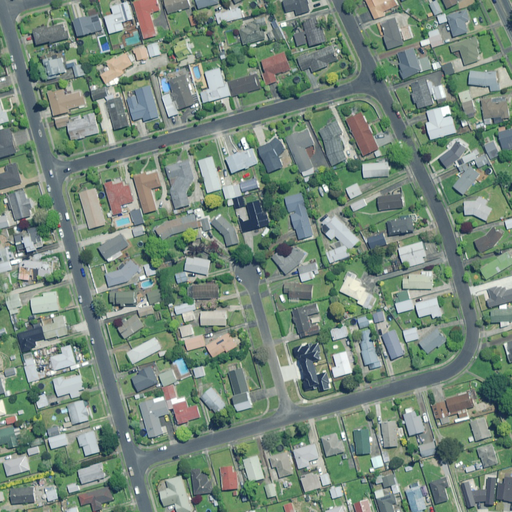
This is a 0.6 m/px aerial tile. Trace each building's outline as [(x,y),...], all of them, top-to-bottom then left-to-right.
[(139,23),(137,23),(138,26),(140,26),(143,39),(156,36),(153,23),(150,14),(160,11),(156,0),(144,0),(143,0),(133,3),(139,23)] [(190,8),(187,0),(164,0),(168,14),(190,8)] [(197,0),(200,9),(221,3),(220,0),(197,0)] [(308,4),(309,4),(307,0),(286,0),(283,1),(286,13),(295,10),(296,15),(310,12),(308,7),(308,4)] [(363,0),(364,1),(365,0),(367,4),(372,15),(374,20),(385,15),(383,12),(398,6),(395,0),(363,0)] [(441,0),(446,10),(460,4),(458,0),(441,0)] [(442,12),(436,1),(434,2),(431,3),(429,4),(435,16),(442,12)] [(135,19),(130,2),(121,4),(113,7),(115,14),(113,15),(106,17),(111,33),(125,29),(123,22),(135,19)] [(215,14),(216,16),(213,17),(215,21),(216,21),(218,25),(244,17),(241,7),(234,9),(228,11),(222,14),(221,12),(215,14)] [(469,20),(466,10),(461,11),(447,16),(453,37),(468,33),(465,22),(469,20)] [(103,30),(98,14),(94,15),(83,18),(78,19),(73,21),(78,37),(95,32),(103,30)] [(190,17),(193,26),(201,24),(198,14),(196,15),(190,17)] [(447,22),(445,14),(443,15),(437,16),(439,24),(443,23),(447,22)] [(320,29),(316,16),(302,21),(306,33),(300,34),(294,36),(297,47),(309,43),(310,47),(325,42),(322,30),(321,29),(320,29)] [(412,38),(409,27),(408,27),(399,30),(395,18),(387,21),(380,23),(384,36),(388,50),(404,45),(403,41),(412,38)] [(278,26),(274,19),(270,21),(274,28),(278,26)] [(267,28),(265,21),(248,25),(249,27),(239,29),(243,45),(265,39),(262,29),(267,28)] [(68,30),(66,31),(64,24),(50,27),(49,25),(48,25),(34,29),(36,37),(37,45),(51,42),(51,43),(71,38),(69,30),(68,30)] [(283,39),(279,28),(267,33),(270,41),(274,39),(276,42),(283,39)] [(429,39),(431,44),(432,48),(433,48),(443,44),(442,42),(438,29),(427,33),(429,39)] [(459,51),(464,66),(478,61),(476,56),(479,55),(477,48),(479,47),(475,36),(460,41),(450,44),(453,53),(455,53),(459,51)] [(193,53),(187,39),(178,43),(179,45),(175,47),(178,52),(176,53),(179,60),(179,62),(190,57),(189,55),(193,53)] [(160,55),(157,43),(147,45),(150,57),(157,56),(160,55)] [(337,61),(331,46),(297,59),(302,71),(307,69),(310,68),(312,72),(327,67),(329,66),(328,64),(337,61)] [(148,58),(146,48),(142,49),(142,47),(132,50),(134,54),(135,54),(137,61),(144,59),(148,58)] [(425,57),(420,59),(418,55),(416,56),(413,49),(397,55),(400,63),(399,64),(401,70),(400,71),(403,79),(431,69),(427,57),(425,57)] [(132,65),(126,53),(116,59),(115,57),(105,62),(106,64),(97,69),(107,88),(120,81),(118,78),(124,74),(122,71),(132,65)] [(290,70),(285,53),(261,60),(265,73),(263,74),(267,85),(272,84),(277,82),(275,75),(290,70)] [(62,58),(61,55),(43,60),(48,77),(65,72),(62,58)] [(453,71),(450,63),(443,66),(440,67),(441,68),(441,69),(444,77),(447,76),(454,74),(453,71)] [(83,64),(74,67),(75,70),(76,74),(77,78),(86,75),(83,64)] [(225,85),(220,68),(205,73),(210,90),(200,93),(204,104),(226,97),(231,96),(227,84),(225,85)] [(487,72),(470,71),(468,86),(482,87),(485,87),(490,87),(490,92),(498,91),(497,72),(487,72)] [(179,110),(180,113),(183,112),(182,109),(196,104),(186,75),(169,81),(173,93),(163,97),(170,117),(174,116),(178,114),(177,111),(179,110)] [(258,89),(254,75),(230,82),(234,96),(235,96),(240,95),(258,89)] [(437,100),(438,103),(446,101),(442,85),(438,87),(428,89),(426,80),(411,84),(413,93),(411,94),(412,98),(414,103),(416,103),(418,109),(434,105),(433,101),(437,100)] [(159,117),(151,86),(135,91),(136,96),(127,98),(134,121),(139,119),(143,118),(144,121),(159,117)] [(107,106),(104,107),(105,111),(108,110),(114,130),(129,126),(120,93),(107,96),(104,87),(91,91),(94,101),(101,99),(105,98),(107,106)] [(51,110),(53,116),(69,112),(68,110),(79,107),(79,109),(86,107),(83,97),(81,97),(80,91),(65,95),(63,90),(47,94),(51,110)] [(471,99),(468,91),(458,94),(466,115),(475,112),(471,99)] [(481,99),(485,126),(492,125),(491,118),(501,117),(501,119),(509,118),(507,102),(492,103),(491,98),(481,99)] [(3,113),(0,102),(0,123),(9,121),(6,112),(3,113)] [(456,133),(448,106),(427,112),(428,116),(430,123),(426,124),(431,140),(456,133)] [(368,126),(362,112),(347,119),(363,156),(379,149),(376,144),(368,126)] [(75,139),(76,141),(82,139),(86,138),(85,137),(99,133),(94,113),(69,119),(68,115),(55,119),(55,122),(57,129),(68,126),(71,140),(75,139)] [(341,134),(338,122),(329,125),(326,126),(327,128),(320,131),(331,166),(347,161),(345,154),(339,135),(341,134)] [(13,141),(10,129),(0,131),(0,158),(17,154),(13,141)] [(314,145),(308,129),(295,134),(286,138),(302,178),(315,173),(311,164),(305,149),(314,145)] [(511,129),(498,133),(502,150),(511,147),(511,129)] [(285,152),(279,136),(278,136),(269,140),(270,143),(263,145),(258,148),(269,173),(283,167),(278,155),(285,152)] [(461,141),(460,143),(455,141),(448,152),(439,158),(446,168),(460,159),(467,148),(463,146),(465,143),(461,141)] [(500,156),(494,142),(485,146),(490,160),(500,156)] [(258,164),(252,149),(241,154),(235,156),(227,159),(232,174),(258,164)] [(476,159),(473,153),(462,158),(465,164),(476,159)] [(486,154),(483,155),(474,160),(478,169),(488,164),(489,167),(492,165),(486,154)] [(220,185),(212,157),(198,161),(208,193),(222,189),(220,185)] [(195,178),(190,159),(179,163),(167,166),(173,186),(171,190),(176,208),(191,204),(190,199),(187,192),(195,178)] [(388,176),(387,162),(362,165),(364,178),(388,176)] [(0,191),(0,190),(0,189),(22,183),(16,164),(6,167),(7,173),(0,174),(0,194),(1,195),(0,191)] [(468,170),(465,164),(457,167),(459,170),(462,177),(453,187),(463,195),(480,175),(470,167),(468,170)] [(161,187),(157,172),(147,175),(146,173),(143,174),(134,176),(144,214),(156,211),(155,205),(151,189),(154,188),(161,187)] [(258,188),(256,180),(241,184),(243,192),(258,188)] [(129,185),(124,187),(123,183),(105,187),(113,216),(123,213),(122,209),(121,206),(133,202),(129,185)] [(226,200),(228,207),(233,205),(234,209),(234,210),(245,207),(242,196),(239,184),(230,186),(223,188),(226,200)] [(360,191),(357,184),(346,189),(351,199),(361,194),(360,191)] [(96,191),(95,189),(79,194),(83,208),(88,225),(90,230),(106,225),(96,191)] [(4,204),(8,203),(10,210),(12,209),(15,221),(31,216),(29,209),(32,209),(29,198),(26,199),(24,190),(6,196),(6,198),(3,199),(4,204)] [(313,236),(302,193),(285,198),(294,229),(295,229),(296,230),(298,240),(313,236)] [(403,208),(401,194),(378,197),(379,211),(403,208)] [(487,201),(478,197),(478,198),(476,202),(464,203),(465,215),(473,215),(486,221),(492,209),(485,206),(487,201)] [(364,202),(363,199),(351,205),(354,212),(355,211),(366,206),(364,202)] [(263,213),(259,201),(247,204),(251,220),(243,222),(245,231),(247,231),(270,225),(266,212),(263,213)] [(145,223),(141,209),(136,210),(129,212),(132,223),(133,222),(134,226),(145,223)] [(155,230),(163,241),(172,235),(199,227),(195,214),(168,221),(155,230)] [(237,232),(221,214),(212,222),(224,235),(227,247),(240,243),(237,232)] [(8,215),(0,217),(0,228),(11,225),(8,215)] [(208,215),(199,217),(203,232),(208,231),(212,230),(208,215)] [(347,226),(336,215),(332,219),(329,216),(323,223),(325,225),(322,228),(333,239),(337,235),(337,236),(346,245),(351,250),(361,240),(347,226)] [(414,231),(412,218),(387,223),(389,235),(402,232),(403,234),(414,231)] [(145,234),(143,226),(132,229),(134,234),(134,237),(145,234)] [(13,234),(19,255),(28,252),(37,250),(37,248),(43,246),(38,227),(28,230),(28,233),(23,234),(23,232),(13,234)] [(481,253),(494,247),(494,246),(502,235),(492,228),(487,235),(475,241),(481,253)] [(383,233),(367,238),(370,250),(387,245),(386,242),(383,233)] [(129,246),(121,234),(99,248),(106,260),(129,246)] [(426,256),(422,242),(398,249),(400,259),(391,261),(394,271),(425,263),(424,259),(423,257),(426,256)] [(350,256),(346,245),(330,251),(327,252),(331,263),(350,256)] [(0,262),(9,260),(14,259),(11,247),(0,249),(0,262)] [(289,256),(285,259),(279,252),(272,257),(286,275),(299,265),(305,255),(294,248),(289,256)] [(511,264),(511,258),(508,252),(480,268),(486,280),(511,264)] [(210,261),(187,257),(185,271),(208,275),(210,261)] [(141,269),(131,259),(122,269),(104,274),(108,288),(128,282),(141,269)] [(9,260),(0,262),(0,275),(0,278),(9,275),(8,271),(11,270),(9,260)] [(51,263),(21,261),(19,278),(43,280),(49,281),(51,263)] [(317,270),(314,262),(297,268),(299,272),(300,277),(302,282),(314,279),(311,272),(317,270)] [(156,274),(153,264),(144,266),(145,271),(147,277),(156,274)] [(342,280),(345,281),(340,291),(358,301),(357,304),(370,311),(376,298),(363,291),(366,286),(354,280),(356,276),(346,271),(342,280)] [(187,279),(185,272),(175,275),(177,284),(187,282),(187,279)] [(420,272),(420,275),(409,275),(409,279),(403,279),(403,289),(433,289),(433,283),(435,283),(435,275),(435,272),(420,272)] [(312,286),(284,284),(284,293),(289,294),(289,302),(299,302),(299,299),(312,300),(312,286)] [(219,299),(219,285),(188,286),(188,299),(219,299)] [(492,298),(488,299),(490,306),(491,307),(492,307),(511,301),(511,288),(510,289),(508,289),(507,286),(504,287),(503,286),(499,287),(499,286),(489,288),(490,291),(490,292),(492,298)] [(165,301),(162,290),(147,294),(150,304),(150,305),(165,301)] [(394,304),(410,299),(410,297),(407,290),(392,295),(394,304)] [(137,303),(137,291),(109,293),(110,302),(113,302),(114,305),(137,303)] [(59,310),(56,292),(43,294),(44,297),(30,299),(33,314),(59,310)] [(22,306),(18,293),(10,296),(11,301),(6,302),(10,315),(18,313),(16,308),(22,306)] [(442,316),(437,298),(416,304),(419,318),(432,314),(433,319),(442,316)] [(410,299),(394,304),(398,315),(414,310),(411,302),(410,299)] [(195,306),(194,302),(175,307),(177,315),(182,314),(184,322),(195,320),(193,315),(192,311),(196,310),(195,306)] [(318,313),(316,304),(292,310),(294,320),(299,335),(300,338),(320,333),(317,322),(313,324),(310,325),(307,316),(318,313)] [(511,308),(508,308),(508,304),(501,306),(501,308),(496,309),(496,310),(492,310),(493,322),(502,322),(502,327),(510,325),(510,322),(511,321),(511,308)] [(154,313),(151,306),(138,310),(139,312),(141,317),(154,313)] [(226,326),(227,312),(201,312),(200,325),(226,326)] [(385,321),(382,312),(372,314),(375,323),(377,323),(385,321)] [(144,327),(136,315),(123,324),(124,325),(118,329),(125,339),(144,327)] [(70,340),(63,316),(53,318),(54,323),(42,327),(45,340),(58,336),(60,343),(70,340)] [(360,329),(370,326),(373,325),(371,317),(368,318),(367,316),(357,319),(359,326),(360,329)] [(191,326),(191,325),(180,328),(183,338),(193,335),(191,326)] [(357,332),(354,326),(349,329),(352,334),(357,332)] [(345,338),(342,327),(330,331),(333,341),(342,338),(345,338)] [(417,332),(416,328),(403,331),(406,343),(419,339),(417,332)] [(382,366),(371,329),(361,332),(364,341),(361,342),(364,350),(362,351),(367,365),(370,364),(371,369),(382,366)] [(447,341),(438,329),(419,343),(428,354),(438,347),(438,348),(447,341)] [(401,347),(395,330),(382,335),(392,360),(406,354),(403,347),(401,347)] [(233,340),(229,333),(206,346),(213,358),(226,350),(227,353),(241,344),(237,338),(233,340)] [(203,338),(202,335),(184,340),(188,351),(205,346),(203,338)] [(32,349),(28,337),(19,340),(22,352),(32,349)] [(161,349),(155,338),(131,351),(127,353),(133,365),(161,349)] [(312,347),(310,340),(295,344),(298,355),(303,354),(310,382),(309,383),(312,392),(328,388),(319,356),(324,355),(321,344),(312,347)] [(511,341),(503,345),(507,355),(509,363),(511,362),(511,341)] [(76,365),(70,346),(61,348),(63,354),(50,358),(54,371),(76,365)] [(348,352),(348,351),(335,355),(338,367),(333,368),(336,377),(354,372),(351,363),(348,352)] [(28,383),(39,380),(48,378),(46,371),(37,373),(34,359),(25,361),(27,366),(24,367),(28,383)] [(159,389),(190,376),(188,373),(181,376),(176,365),(173,367),(174,368),(158,374),(155,369),(153,370),(151,366),(136,373),(138,375),(131,378),(138,392),(157,384),(159,389)] [(205,376),(202,366),(193,369),(196,379),(198,378),(205,376)] [(15,374),(14,368),(4,371),(6,377),(15,374)] [(245,378),(242,368),(228,372),(235,396),(232,397),(237,412),(253,407),(250,399),(248,393),(250,393),(245,378)] [(84,389),(80,376),(63,381),(62,377),(53,380),(58,397),(70,393),(72,399),(80,396),(78,391),(84,389)] [(173,384),(161,389),(168,410),(171,409),(173,409),(179,425),(200,418),(196,406),(188,408),(185,397),(178,399),(173,384)] [(226,406),(212,388),(201,397),(211,410),(212,409),(216,414),(226,406)] [(455,423),(460,421),(469,419),(466,409),(472,407),(468,393),(445,400),(446,402),(441,403),(432,406),(436,419),(440,418),(442,425),(449,423),(448,417),(458,413),(459,417),(454,419),(455,423)] [(48,406),(45,395),(40,396),(40,398),(37,399),(40,408),(48,406)] [(169,414),(164,397),(139,404),(149,438),(167,433),(165,427),(161,428),(158,417),(165,415),(169,414)] [(0,428),(7,427),(7,425),(18,422),(16,416),(5,419),(6,421),(0,422),(0,416),(6,414),(2,400),(0,401),(0,428)] [(90,420),(84,401),(67,405),(72,425),(90,420)] [(412,412),(411,408),(405,410),(407,414),(404,415),(410,436),(425,432),(420,416),(417,417),(415,411),(412,412)] [(491,437),(485,418),(470,423),(476,441),(491,437)] [(398,446),(396,422),(382,423),(384,448),(398,446)] [(1,449),(6,447),(7,449),(19,446),(14,426),(0,430),(0,446),(1,449)] [(49,438),(60,435),(57,427),(46,430),(49,438)] [(371,453),(368,429),(354,431),(355,440),(357,455),(371,453)] [(99,452),(94,432),(77,437),(80,447),(83,447),(86,456),(99,452)] [(60,435),(49,438),(52,449),(68,445),(65,434),(60,435)] [(339,442),(336,434),(321,438),(327,457),(345,452),(342,441),(339,442)] [(437,454),(434,443),(432,443),(419,447),(423,458),(437,454)] [(318,459),(314,445),(293,451),(299,469),(310,466),(309,461),(318,459)] [(498,464),(492,445),(477,449),(480,458),(481,458),(484,468),(498,464)] [(39,453),(37,446),(27,450),(29,456),(39,453)] [(293,474),(287,453),(269,457),(272,468),(277,467),(279,478),(293,474)] [(29,470),(25,456),(3,463),(7,477),(29,470)] [(264,479),(258,456),(243,461),(250,483),(264,479)] [(383,466),(380,456),(379,456),(371,459),(374,469),(383,466)] [(105,478),(101,464),(78,471),(82,485),(105,478)] [(439,466),(441,474),(450,472),(449,464),(439,466)] [(223,491),(232,490),(233,496),(238,495),(237,489),(239,488),(236,473),(234,473),(233,466),(219,468),(223,491)] [(213,493),(212,481),(208,482),(208,474),(202,475),(201,470),(192,470),(194,494),(213,493)] [(305,475),(306,478),(301,479),(305,492),(321,488),(317,474),(313,475),(313,473),(305,475)] [(331,484),(328,474),(326,474),(320,476),(323,486),(331,484)] [(399,493),(396,484),(393,474),(383,478),(386,488),(391,486),(393,494),(399,493)] [(190,511),(191,511),(181,477),(166,481),(168,489),(160,492),(164,507),(170,505),(175,504),(177,511),(190,511)] [(450,486),(447,477),(430,482),(436,504),(448,501),(445,488),(450,486)] [(488,489),(481,490),(482,502),(485,502),(488,502),(487,504),(496,505),(498,478),(489,477),(488,489)] [(510,501),(511,490),(511,477),(506,477),(505,484),(500,483),(499,500),(508,501),(510,501)] [(482,502),(481,490),(473,491),(471,481),(463,484),(470,508),(478,506),(477,502),(480,502),(482,502)] [(78,488),(77,483),(67,486),(69,493),(79,491),(78,488)] [(276,496),(272,484),(270,485),(264,486),(268,498),(276,496)] [(114,500),(110,487),(78,496),(81,506),(91,503),(94,511),(103,509),(101,504),(114,500)] [(343,496),(340,487),(330,490),(332,499),(341,497),(343,496)] [(426,509),(419,487),(406,491),(411,511),(422,511),(426,509)] [(35,503),(33,488),(10,489),(11,504),(35,503)] [(385,497),(382,488),(374,491),(380,511),(394,511),(392,504),(397,502),(394,494),(385,497)] [(58,499),(55,490),(46,493),(48,502),(58,499)] [(244,491),(241,492),(244,502),(250,500),(247,490),(244,491)] [(210,501),(214,501),(214,506),(220,506),(219,497),(216,497),(214,497),(214,495),(209,495),(210,501)] [(370,511),(367,500),(354,503),(356,511),(370,511)] [(294,511),(292,503),(283,506),(285,511),(294,511)]
